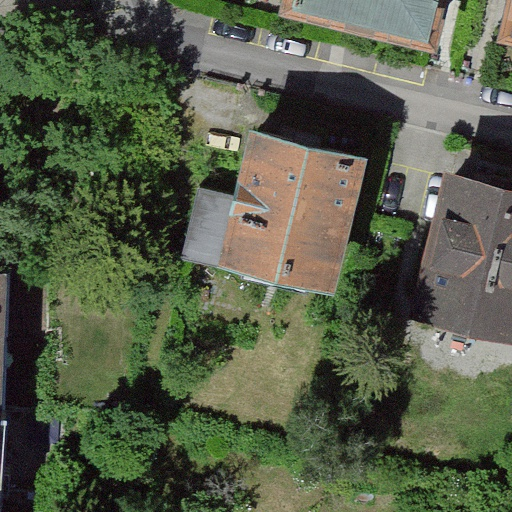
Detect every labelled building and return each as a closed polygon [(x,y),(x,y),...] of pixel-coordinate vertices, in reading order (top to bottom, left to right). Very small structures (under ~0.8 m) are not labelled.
[(296,0),(296,1),(436,34),(443,0),(296,0)] [(372,133),(266,108),(247,189),(235,242),(238,243),(341,267),(372,133)] [(511,153),(465,142),(432,280),(511,298),(511,153)] [(234,261),(238,243),(235,242),(247,189),(204,179),(188,250),(234,261)] [(0,511),(4,511),(12,404),(0,402),(0,511)]
